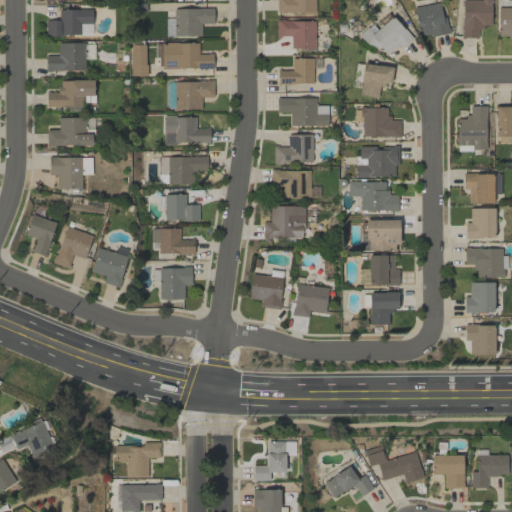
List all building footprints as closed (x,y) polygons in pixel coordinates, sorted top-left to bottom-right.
[(314,0),(275,0),(276,13),(315,12),(314,0)] [(461,0),(461,37),(477,37),(477,27),(490,27),(489,0),(461,0)] [(446,32),(440,2),(413,8),(419,38),(446,32)] [(511,7),(497,8),(497,36),(508,36),(509,40),(511,40),(511,7)] [(200,36),(200,24),(212,24),(212,8),(173,9),(174,36),(200,36)] [(91,9),(58,10),(58,20),(44,20),(45,36),(91,35),(91,9)] [(358,34),(374,52),(379,47),(387,56),(410,37),(392,16),(376,30),(371,24),(358,34)] [(165,19),(165,36),(173,36),(173,18),(165,19)] [(290,48),(314,48),(314,20),(275,21),(275,36),(290,36),(290,48)] [(45,55),(44,70),(83,71),(84,43),(57,43),(57,55),(45,55)] [(197,43),(157,43),(157,69),(212,69),(212,54),(197,54),(197,43)] [(130,76),(145,76),(145,44),(130,44),(130,76)] [(311,58),(290,59),(291,70),(277,71),(277,84),(312,84),(311,58)] [(377,97),(379,84),(389,86),(392,67),(362,63),(361,70),(355,69),(353,80),(360,81),(358,95),(377,97)] [(45,107),(81,106),(81,95),(93,95),(92,80),(58,80),(58,92),(45,92),(45,107)] [(173,110),(200,109),(200,97),(212,97),(212,81),(173,81),(173,110)] [(315,98),(276,98),(275,112),(289,113),(289,125),(327,126),(327,106),(315,105),(315,98)] [(455,117),(456,151),(489,150),(487,105),(468,106),(469,117),(455,117)] [(495,136),(511,135),(511,106),(494,107),(495,136)] [(387,109),(353,108),(353,122),(361,122),(361,136),(399,137),(399,121),(387,120),(387,109)] [(208,143),(208,129),(195,129),(194,116),(162,116),(163,143),(208,143)] [(85,118),(57,117),(57,130),(45,130),(45,145),(91,146),(91,133),(85,133),(85,118)] [(272,146),(273,163),(310,162),(310,134),(287,135),(287,146),(272,146)] [(358,147),(358,156),(354,156),(354,177),(394,176),(393,166),(398,166),(397,146),(358,147)] [(166,157),(167,185),(190,185),(189,171),(206,171),(205,156),(166,157)] [(80,157),(48,157),(48,175),(55,175),(55,189),(80,189),(80,157)] [(308,170),(269,171),(270,186),(282,186),(282,198),(309,198),(308,170)] [(491,173),(462,174),(462,189),(467,189),(467,203),(492,203),(491,173)] [(492,194),(499,194),(500,174),(493,174),(492,194)] [(359,210),(397,211),(397,195),(385,195),(385,182),(346,181),(346,196),(359,196),(359,210)] [(164,220),(198,220),(198,204),(185,205),(185,194),(158,195),(158,208),(164,208),(164,220)] [(262,238),(302,238),(303,206),(269,206),(269,222),(262,222),(262,238)] [(494,238),(493,208),(469,208),(469,222),(463,222),(464,238),(494,238)] [(30,253),(45,256),(55,221),(30,215),(25,236),(34,238),(30,253)] [(364,220),(364,230),(360,230),(360,250),(390,251),(390,241),(398,241),(398,220),(364,220)] [(67,268),(71,255),(84,259),(91,235),(64,227),(53,263),(67,268)] [(193,239),(179,239),(179,228),(150,229),(151,254),(193,252),(193,239)] [(102,283),(118,287),(126,256),(96,248),(90,272),(104,276),(102,283)] [(463,265),(474,265),(474,278),(501,277),(501,248),(463,248),(463,265)] [(398,285),(398,269),(392,269),(392,255),(368,255),(368,285),(398,285)] [(190,285),(190,268),(151,268),(152,281),(158,281),(159,299),(183,299),(183,285),(190,285)] [(259,307),(278,309),(282,278),(250,274),(247,298),(260,300),(259,307)] [(463,296),(463,312),(493,312),(492,282),(468,282),(468,296),(463,296)] [(291,315),(307,317),(308,311),(324,313),(327,288),(296,284),(291,315)] [(387,324),(387,311),(398,311),(397,292),(368,293),(369,325),(387,324)] [(493,325),(464,325),(464,340),(468,340),(468,355),(493,354),(493,325)] [(9,433),(15,449),(26,445),(30,456),(53,448),(43,421),(9,433)] [(252,480),(268,480),(268,472),(283,472),(283,455),(294,455),(294,441),(266,441),(266,465),(252,466),(252,480)] [(113,445),(113,461),(125,462),(125,477),(146,478),(147,457),(158,458),(159,442),(142,442),(142,446),(113,445)] [(384,460),(381,445),(364,450),(368,466),(377,464),(381,479),(401,474),(404,483),(422,478),(415,452),(384,460)] [(431,474),(442,474),(443,488),(463,488),(462,454),(431,455),(431,474)] [(506,476),(506,455),(476,455),(475,471),(469,471),(469,488),(486,489),(486,475),(506,476)] [(0,490),(14,484),(3,460),(0,461),(0,490)] [(331,498),(354,485),(359,495),(372,489),(364,474),(356,479),(349,467),(322,481),(331,498)] [(119,511),(138,511),(138,500),(160,500),(160,484),(119,485),(119,511)] [(256,511),(278,511),(278,489),(251,490),(252,509),(257,509),(256,511)]
